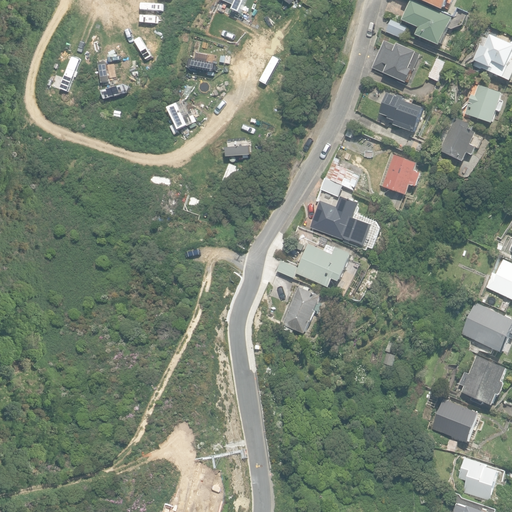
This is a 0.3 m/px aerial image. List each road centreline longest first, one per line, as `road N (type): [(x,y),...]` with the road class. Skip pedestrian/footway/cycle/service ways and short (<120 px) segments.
road 1 (residential): [(371,0),(342,95),(245,272)]
road 2 (unknown): [(245,272),(233,316),(259,511)]
